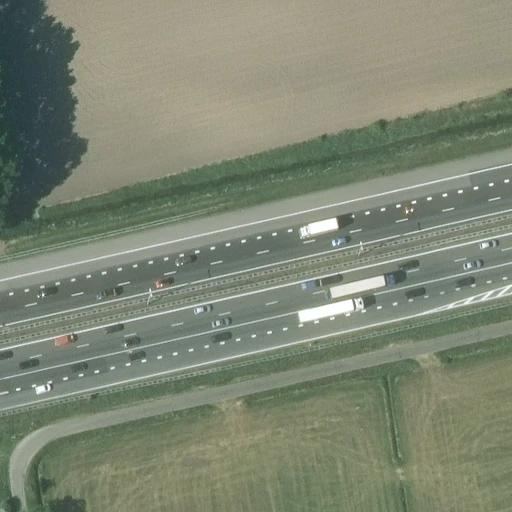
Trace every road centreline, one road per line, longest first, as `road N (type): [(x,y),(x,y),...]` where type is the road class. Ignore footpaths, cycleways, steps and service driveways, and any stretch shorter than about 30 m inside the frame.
road 1 (unclassified): [(20,511),(17,462),(35,438),(511,327)]
road 2 (motorway): [(511,195),(0,312)]
road 3 (motorway): [(0,363),(511,247)]
